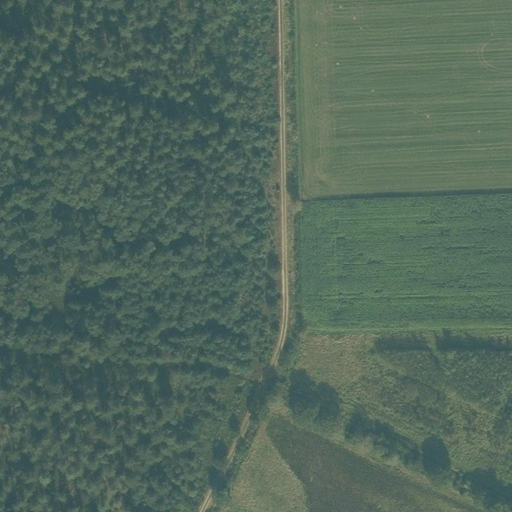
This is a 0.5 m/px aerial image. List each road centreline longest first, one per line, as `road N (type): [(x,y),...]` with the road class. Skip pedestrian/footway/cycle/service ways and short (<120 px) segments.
road 1 (track): [(280,0),(282,336),(203,511)]
road 2 (track): [(511,492),(322,398),(304,380),(270,373)]
road 3 (track): [(265,382),(196,363),(75,369),(0,347)]
